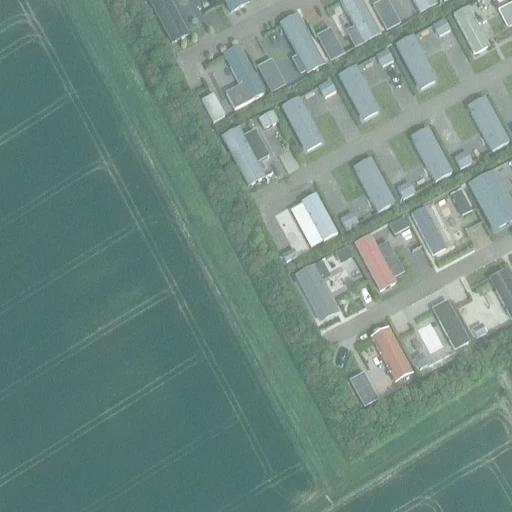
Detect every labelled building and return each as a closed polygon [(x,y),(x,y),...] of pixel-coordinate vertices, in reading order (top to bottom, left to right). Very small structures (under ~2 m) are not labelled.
[(171,47),(189,38),(168,0),(150,0),(147,2),(171,47)] [(474,58),(489,51),(468,10),(453,17),(474,58)] [(394,48),(419,94),(437,84),(413,39),(394,48)] [(226,67),(248,107),(262,99),(241,59),(226,67)] [(355,69),(336,79),(361,125),(380,115),(355,69)] [(509,145),(484,100),(466,110),(491,156),(509,145)] [(247,191),(265,181),(238,130),(220,140),(247,191)] [(427,130),(409,140),(434,186),(451,176),(427,130)] [(370,161),(352,171),(377,216),(394,207),(370,161)] [(511,223),(511,211),(492,174),(468,186),(493,234),(511,223)] [(337,237),(315,197),(300,205),(322,245),(337,237)] [(319,326),(339,315),(313,268),(294,278),(319,326)] [(511,323),(511,322),(511,286),(504,273),(488,281),(511,323)] [(453,354),(469,346),(447,304),(431,312),(453,354)] [(394,385),(413,376),(388,329),(369,339),(394,385)]
